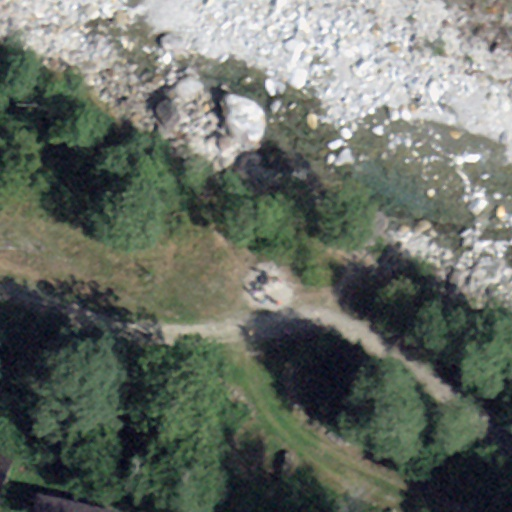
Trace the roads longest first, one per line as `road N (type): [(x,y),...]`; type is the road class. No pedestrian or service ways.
road 1 (track): [(215,337),(326,325),(402,361),(511,441)]
road 2 (track): [(215,337),(440,511)]
road 3 (track): [(0,286),(99,328),(215,337)]
